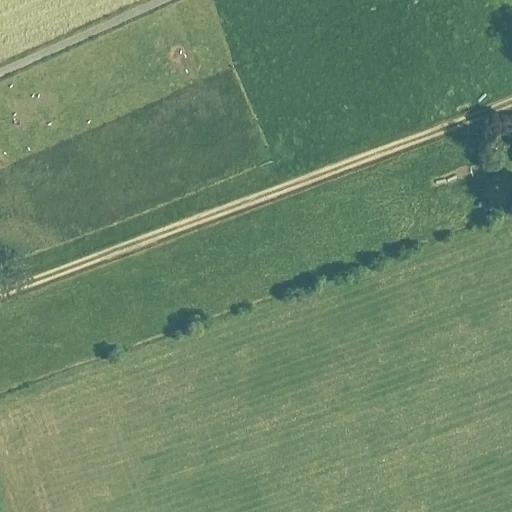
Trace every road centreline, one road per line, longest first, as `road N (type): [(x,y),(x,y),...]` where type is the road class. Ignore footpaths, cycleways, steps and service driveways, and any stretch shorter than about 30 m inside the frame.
road 1 (track): [(0,291),(511,103)]
road 2 (track): [(0,74),(164,0)]
